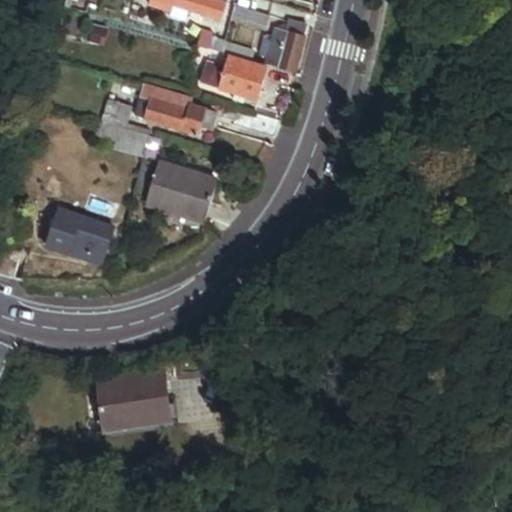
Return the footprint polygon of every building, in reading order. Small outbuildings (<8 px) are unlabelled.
[(186,14),(188,7),(165,0),(149,0),(172,6),(171,10),(186,14)] [(223,0),(165,0),(188,7),(219,15),(223,0)] [(267,24),(271,12),(234,0),(230,12),(267,24)] [(293,69),(306,25),(289,21),(274,25),(273,29),(267,49),(264,61),(266,62),(293,69)] [(223,38),(223,36),(210,33),(211,29),(200,25),(195,42),(220,49),(223,38)] [(267,49),(273,29),(265,27),(260,47),(267,49)] [(248,57),(252,46),(223,38),(220,49),(248,57)] [(255,98),(266,62),(264,61),(248,57),(220,49),(218,54),(228,57),(228,59),(206,53),(200,75),(221,81),(219,88),(232,92),(245,96),(255,98)] [(216,114),(217,112),(205,109),(206,107),(192,103),(193,97),(143,82),(134,115),(198,133),(200,126),(212,129),(216,114)] [(243,101),(245,96),(232,92),(231,98),(243,101)] [(281,119),(220,101),(217,112),(216,114),(236,119),(234,123),(276,135),(281,119)] [(125,126),(130,108),(108,102),(103,120),(125,126)] [(125,126),(103,120),(99,136),(144,148),(148,132),(125,126)] [(155,153),(160,136),(148,132),(144,148),(134,183),(142,186),(152,152),(155,153)] [(207,218),(217,180),(159,165),(149,202),(207,218)] [(104,249),(112,225),(57,207),(45,244),(67,251),(71,238),(104,249)] [(100,262),(104,249),(71,238),(67,251),(100,262)] [(21,274),(25,258),(7,255),(3,273),(21,274)] [(0,284),(19,287),(21,274),(3,273),(0,272),(0,284)] [(223,364),(220,339),(174,345),(178,370),(223,364)] [(169,413),(162,362),(96,372),(103,422),(169,413)]
